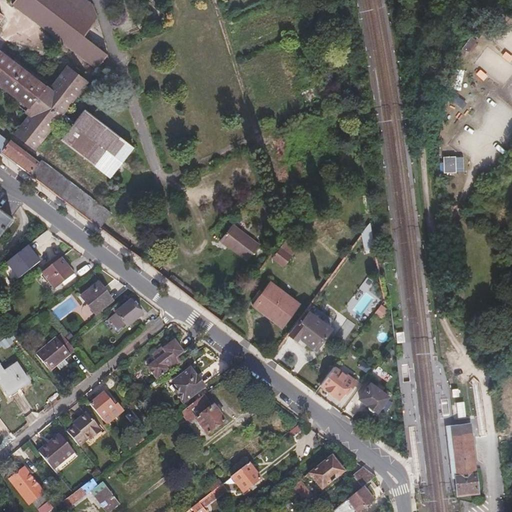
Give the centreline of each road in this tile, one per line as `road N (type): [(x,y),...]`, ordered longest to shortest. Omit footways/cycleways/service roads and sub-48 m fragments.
road 1 (track): [(417,0),(436,285),(447,325),(483,379)]
road 2 (residential): [(174,307),(387,471),(405,511)]
road 3 (residential): [(0,458),(174,307)]
road 4 (residential): [(0,178),(174,307)]
road 5 (track): [(284,387),(140,496)]
